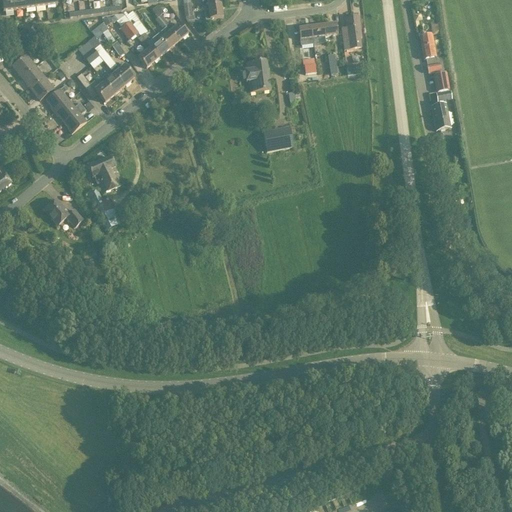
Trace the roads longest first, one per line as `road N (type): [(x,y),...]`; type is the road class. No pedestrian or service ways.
road 1 (primary): [(430,359),(167,388),(74,377),(0,351)]
road 2 (unclassified): [(430,359),(387,0)]
road 3 (residential): [(0,78),(68,161),(252,16)]
road 4 (unclassified): [(511,301),(459,241),(404,0)]
road 5 (unclassified): [(180,511),(436,439)]
